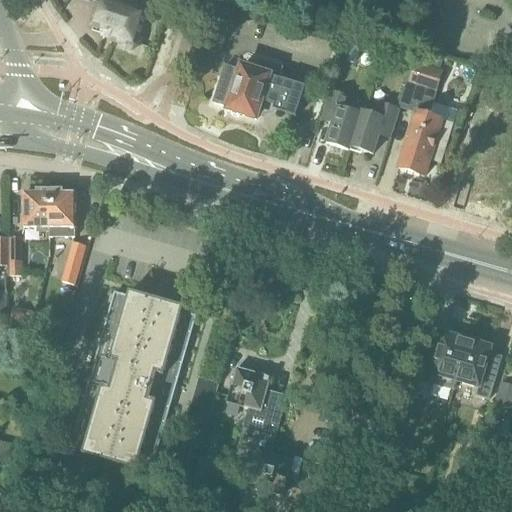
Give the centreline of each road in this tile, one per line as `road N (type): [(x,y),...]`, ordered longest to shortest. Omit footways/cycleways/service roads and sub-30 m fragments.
road 1 (primary): [(511,273),(203,183)]
road 2 (unknown): [(242,221),(168,461)]
road 3 (primary): [(0,136),(203,183)]
road 4 (primary): [(203,183),(114,133),(11,112)]
road 5 (residential): [(0,160),(136,190)]
